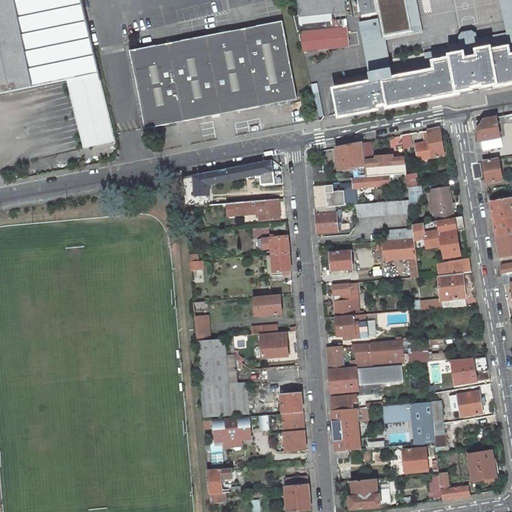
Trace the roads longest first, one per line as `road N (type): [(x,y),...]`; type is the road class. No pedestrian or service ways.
road 1 (residential): [(297,140),(326,511)]
road 2 (residential): [(461,110),(511,414)]
road 3 (residential): [(297,140),(0,200)]
road 4 (residential): [(461,110),(297,140)]
